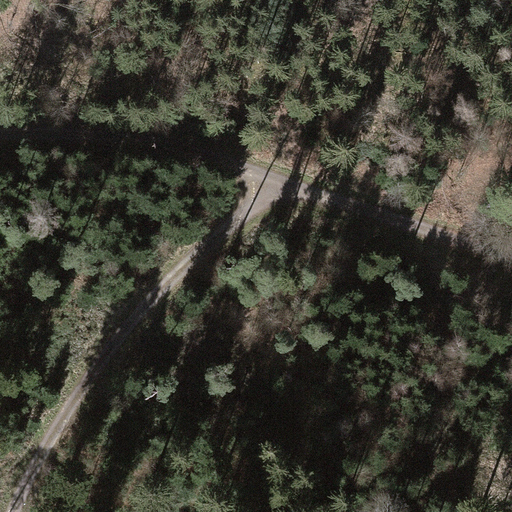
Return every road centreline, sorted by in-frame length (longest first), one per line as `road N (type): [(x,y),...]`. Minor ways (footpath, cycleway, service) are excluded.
road 1 (track): [(0,130),(164,144),(511,253)]
road 2 (track): [(296,180),(180,278),(97,372),(29,511)]
